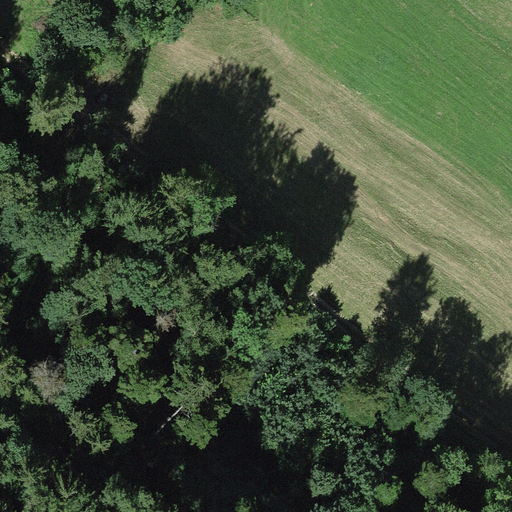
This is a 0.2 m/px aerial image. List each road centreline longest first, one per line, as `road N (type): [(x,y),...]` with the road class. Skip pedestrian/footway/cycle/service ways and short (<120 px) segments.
road 1 (track): [(0,60),(334,323),(511,448)]
road 2 (track): [(0,414),(165,511)]
